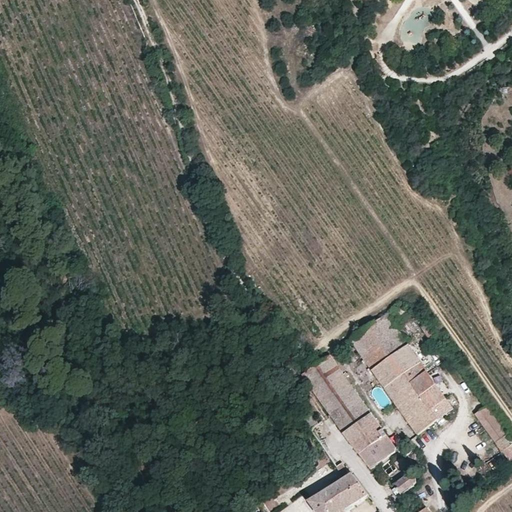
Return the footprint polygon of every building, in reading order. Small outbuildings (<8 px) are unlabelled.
[(386,315),(392,322),(405,312),(420,325),(433,345),(440,341),(430,328),(422,319),(401,303),(386,315)] [(392,322),(386,315),(351,340),(360,353),(396,328),(392,322)] [(408,346),(396,328),(360,353),(373,371),(394,356),(407,373),(421,363),(408,346)] [(398,452),(330,356),(303,375),(345,434),(372,470),(398,452)] [(438,421),(405,374),(407,373),(394,356),(373,371),(418,435),(438,421)] [(454,409),(421,363),(407,373),(405,374),(438,421),(454,409)] [(475,415),(511,466),(511,442),(486,407),(475,415)] [(319,424),(310,412),(302,418),(311,431),(311,430),(319,424)] [(408,465),(403,459),(396,464),(400,470),(408,465)] [(397,469),(393,463),(391,460),(382,466),(389,475),(397,469)] [(346,511),(345,510),(368,496),(353,475),(309,503),(316,511),(346,511)] [(415,486),(416,484),(417,483),(417,481),(417,480),(416,478),(415,477),(413,476),(409,475),(395,486),(403,496),(414,487),(415,486)]
